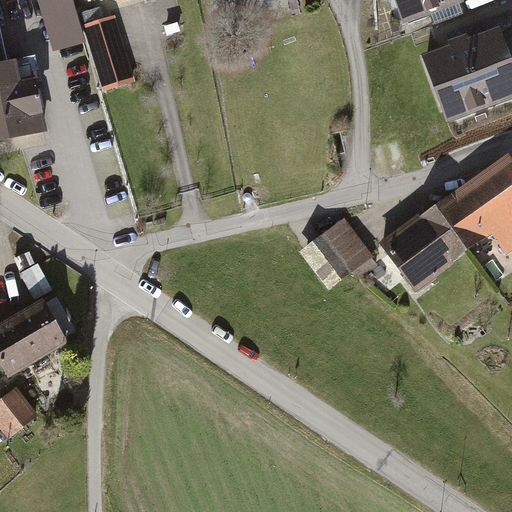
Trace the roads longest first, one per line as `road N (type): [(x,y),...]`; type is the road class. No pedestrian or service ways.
road 1 (unclassified): [(511,147),(363,196),(152,246),(111,275)]
road 2 (tertiary): [(456,511),(111,275)]
road 3 (tertiary): [(111,275),(0,201)]
